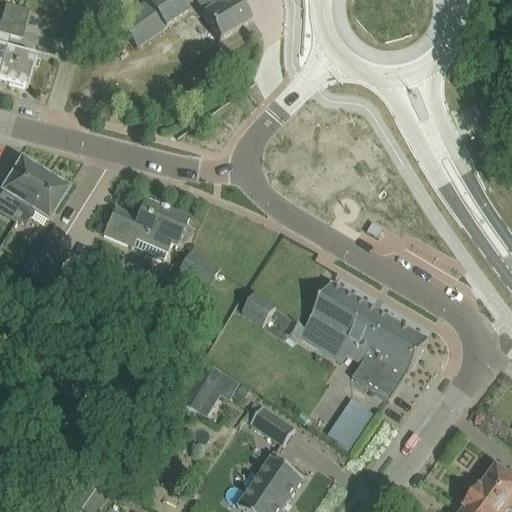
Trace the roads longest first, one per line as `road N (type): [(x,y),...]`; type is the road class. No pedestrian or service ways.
road 1 (unclassified): [(375,511),(476,370),(478,339),(444,307),(286,214),(248,170)]
road 2 (unclassified): [(248,170),(175,167),(0,122)]
road 3 (primary): [(388,77),(433,164),(511,284)]
road 4 (primary): [(511,244),(443,124),(430,65)]
road 5 (unclassified): [(248,170),(255,139),(338,53)]
